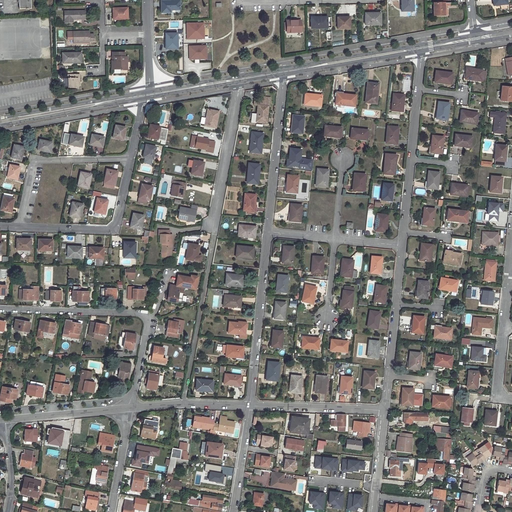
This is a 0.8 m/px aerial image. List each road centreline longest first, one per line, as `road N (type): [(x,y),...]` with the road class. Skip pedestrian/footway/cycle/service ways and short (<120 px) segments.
road 1 (residential): [(131,407),(148,321),(138,314),(0,309)]
road 2 (residential): [(268,231),(249,406)]
road 3 (residential): [(20,226),(115,230),(132,158)]
road 4 (residential): [(20,226),(36,160),(132,158)]
road 5 (residential): [(283,72),(268,231)]
road 6 (residential): [(239,79),(214,233)]
road 7 (tertiary): [(140,95),(0,123)]
road 8 (tertiary): [(420,48),(283,72)]
road 9 (residential): [(382,409),(249,406)]
road 10 (residential): [(131,407),(4,417)]
